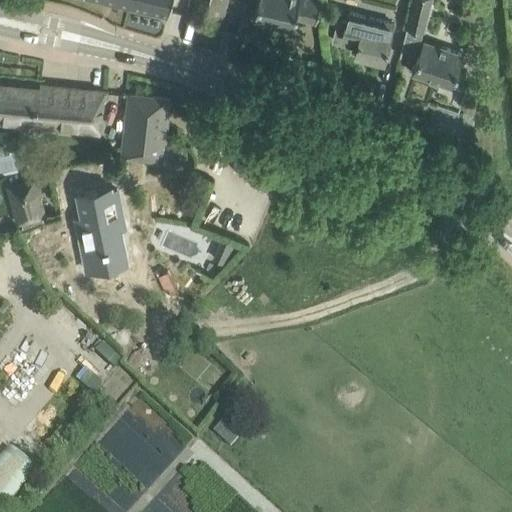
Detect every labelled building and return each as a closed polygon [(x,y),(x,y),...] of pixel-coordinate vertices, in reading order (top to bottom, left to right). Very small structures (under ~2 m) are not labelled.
[(112,0),(168,13),(171,0),(112,0)] [(189,0),(186,17),(222,26),(227,0),(189,0)] [(295,16),(316,21),(320,0),(258,0),(254,19),(293,28),(295,16)] [(412,72),(452,86),(463,55),(420,40),(422,32),(424,32),(432,0),(412,0),(406,27),(402,44),(404,44),(420,50),(419,51),(416,59),(412,72)] [(354,54),(384,61),(393,23),(341,9),(333,40),(356,46),(354,54)] [(99,134),(103,91),(40,84),(39,87),(0,83),(0,122),(36,126),(68,130),(97,133),(99,134)] [(128,94),(123,147),(163,152),(169,104),(170,99),(128,93),(128,94)] [(475,119),(448,111),(443,129),(470,137),(475,119)] [(45,215),(37,186),(7,195),(15,224),(45,215)] [(78,226),(84,260),(122,254),(118,228),(122,227),(117,195),(98,198),(98,194),(78,197),(83,225),(78,226)] [(214,258),(225,263),(233,244),(222,239),(214,258)] [(0,461),(0,511),(4,511),(36,474),(9,451),(0,461)]
